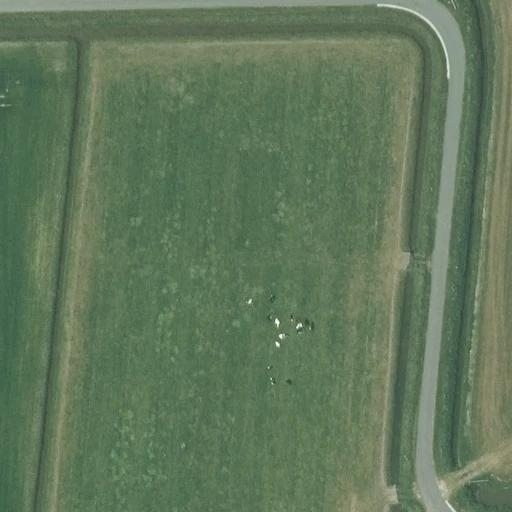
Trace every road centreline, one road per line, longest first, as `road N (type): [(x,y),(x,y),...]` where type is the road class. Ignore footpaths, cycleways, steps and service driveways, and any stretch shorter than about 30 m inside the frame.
road 1 (unclassified): [(440,511),(423,451),(456,69),(441,19),(404,0)]
road 2 (unclassified): [(246,0),(0,5)]
